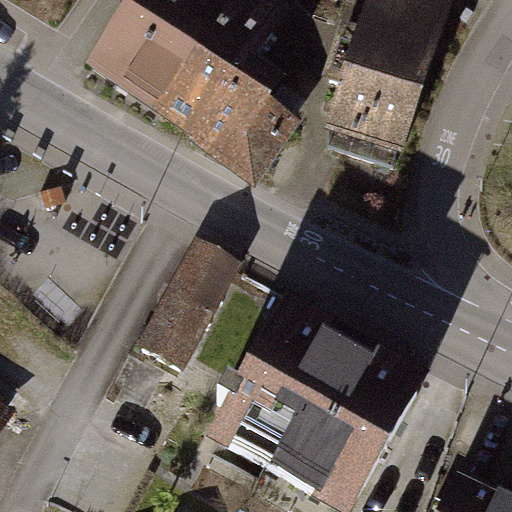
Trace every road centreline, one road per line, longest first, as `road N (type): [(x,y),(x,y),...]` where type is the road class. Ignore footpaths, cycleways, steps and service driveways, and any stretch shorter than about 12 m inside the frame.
road 1 (tertiary): [(472,335),(0,84)]
road 2 (residential): [(472,335),(441,242),(435,179),(471,88),(511,24)]
